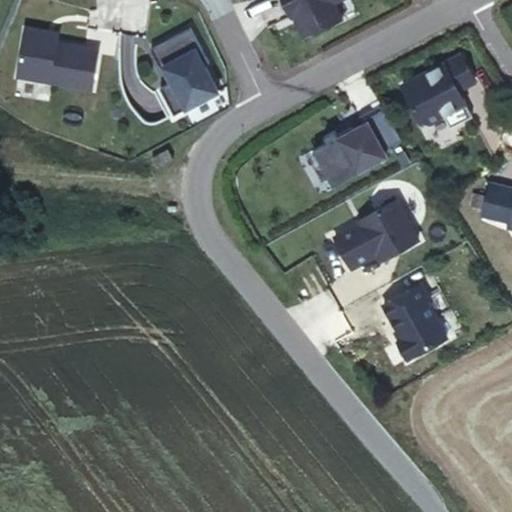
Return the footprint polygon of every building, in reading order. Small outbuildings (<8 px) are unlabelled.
[(285,0),(293,16),(294,15),(305,35),(342,17),(334,1),(335,0),(285,0)] [(163,88),(177,115),(221,93),(208,67),(213,65),(195,29),(154,49),(165,70),(168,68),(175,82),(163,88)] [(57,35),(26,30),(26,35),(46,38),(46,42),(55,44),(57,35)] [(26,35),(19,78),(93,90),(99,55),(85,52),(85,49),(55,44),(46,42),(46,38),(26,35)] [(459,54),(400,87),(419,121),(429,123),(445,115),(451,127),(472,115),(458,89),(473,80),(459,54)] [(156,91),(170,119),(177,115),(163,88),(156,91)] [(379,105),(334,130),(340,141),(349,136),(347,132),(362,124),(360,121),(382,109),(379,105)] [(401,139),(382,109),(360,121),(362,124),(347,132),(349,136),(340,141),(334,130),(323,136),(326,142),(312,150),(323,168),(332,186),(358,172),(357,170),(385,154),(383,149),(401,139)] [(153,159),(158,169),(174,161),(169,151),(153,159)] [(323,168),(317,171),(327,188),(332,186),(323,168)] [(511,186),(491,182),(484,213),(510,219),(509,225),(511,225),(511,186)] [(330,238),(347,268),(374,254),(377,260),(414,240),(392,200),(355,221),(357,223),(330,238)] [(416,285),(379,309),(395,333),(400,342),(396,345),(407,362),(445,338),(422,301),(425,300),(416,285)] [(391,336),(396,345),(400,342),(395,333),(391,336)]
